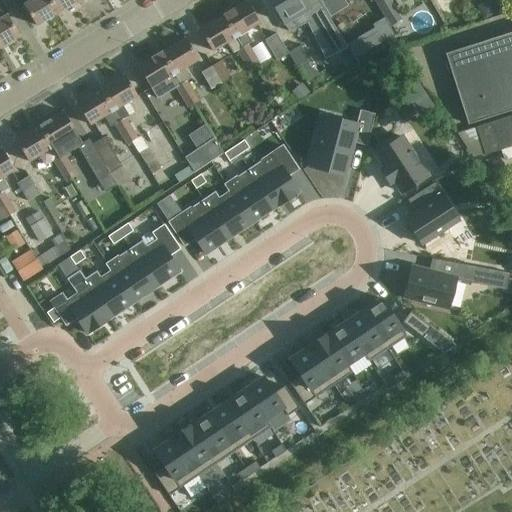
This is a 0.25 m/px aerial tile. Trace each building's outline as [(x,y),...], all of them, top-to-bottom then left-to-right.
[(33,0),(23,6),(36,27),(57,14),(48,0),(33,0)] [(48,0),(57,14),(78,1),(77,0),(48,0)] [(268,0),(269,2),(271,1),(274,6),(272,7),(288,33),(290,32),(289,31),(308,19),(316,33),(331,24),(316,0),(268,0)] [(320,0),(331,18),(347,8),(342,0),(320,0)] [(375,0),(391,26),(403,19),(391,0),(375,0)] [(246,2),(223,16),(240,44),(249,39),(245,32),(259,24),(246,2)] [(371,7),(362,12),(373,29),(382,24),(371,7)] [(7,16),(0,20),(0,48),(19,37),(7,16)] [(199,30),(209,48),(212,52),(227,43),(233,53),(237,51),(249,71),(254,68),(242,48),(240,44),(223,16),(199,30)] [(289,53),(307,83),(350,56),(332,26),(289,53)] [(511,32),(445,54),(468,124),(511,110),(511,32)] [(265,41),(277,61),(289,54),(277,34),(265,41)] [(185,39),(162,52),(176,75),(176,74),(182,84),(181,84),(194,105),(198,111),(203,108),(187,82),(190,80),(184,70),(198,61),(185,39)] [(242,48),(254,68),(260,65),(247,44),(242,48)] [(151,89),(176,75),(162,52),(138,67),(151,89)] [(221,62),(212,67),(221,83),(230,78),(221,62)] [(202,73),(211,89),(221,83),(212,67),(202,73)] [(410,73),(397,82),(403,91),(416,82),(410,73)] [(136,113),(129,102),(137,98),(124,75),(100,90),(132,141),(137,138),(126,119),(136,113)] [(176,87),(188,108),(194,105),(181,84),(176,87)] [(303,85),(293,94),(300,102),(310,93),(303,85)] [(127,144),(132,141),(100,90),(76,104),(90,126),(105,117),(111,127),(115,125),(127,144)] [(323,115),(310,166),(344,175),(353,143),(367,146),(375,114),(360,110),(356,124),(323,115)] [(58,159),(71,180),(78,176),(65,156),(68,154),(61,142),(75,134),(62,112),(39,127),(52,148),(58,158),(58,159)] [(511,115),(456,134),(474,164),(475,164),(488,160),(485,151),(500,147),(503,158),(507,160),(511,158),(511,115)] [(28,162),(52,148),(39,127),(15,141),(28,162)] [(161,170),(141,137),(132,142),(152,175),(161,170)] [(104,138),(92,145),(109,174),(110,175),(122,167),(104,138)] [(404,138),(378,154),(386,168),(383,170),(391,183),(395,181),(402,193),(429,177),(404,138)] [(214,139),(184,158),(189,165),(191,170),(193,173),(224,153),(223,151),(214,139)] [(89,140),(78,147),(98,180),(109,174),(92,145),(89,140)] [(244,140),(234,147),(239,155),(249,148),(244,140)] [(283,146),(249,169),(275,208),(299,192),(288,176),(298,169),(283,146)] [(234,147),(224,153),(229,161),(239,155),(234,147)] [(9,189),(3,178),(15,171),(2,149),(0,150),(0,200),(10,216),(16,213),(4,192),(9,189)] [(66,183),(71,180),(58,159),(53,161),(66,183)] [(189,165),(174,175),(177,180),(179,183),(193,173),(191,170),(189,165)] [(249,169),(225,185),(230,191),(252,223),(275,208),(249,169)] [(201,174),(190,181),(196,189),(206,182),(201,174)] [(28,177),(17,184),(28,201),(39,194),(28,177)] [(414,213),(403,220),(420,245),(458,221),(434,184),(407,201),(414,213)] [(215,191),(203,199),(229,238),(252,223),(230,191),(220,198),(215,191)] [(50,198),(43,202),(54,220),(61,216),(50,198)] [(203,199),(169,222),(185,245),(195,239),(205,254),(229,238),(203,199)] [(0,209),(5,219),(10,216),(0,200),(0,209)] [(82,201),(76,204),(83,217),(89,213),(82,201)] [(29,226),(40,243),(53,234),(43,217),(29,226)] [(128,223),(118,230),(123,238),(133,231),(128,223)] [(143,240),(130,248),(156,287),(180,272),(170,256),(180,249),(164,226),(153,233),(158,240),(147,247),(143,240)] [(118,230),(108,237),(113,245),(123,238),(118,230)] [(16,231),(6,237),(14,250),(24,243),(16,231)] [(36,259),(43,270),(69,253),(63,242),(36,259)] [(130,248),(108,264),(134,302),(156,287),(130,248)] [(80,250),(70,257),(75,265),(85,258),(80,250)] [(23,282),(41,270),(43,270),(36,259),(35,260),(29,251),(11,263),(23,282)] [(97,271),(85,279),(111,318),(134,302),(108,264),(107,264),(111,271),(101,278),(97,271)] [(463,265),(460,279),(484,284),(487,269),(463,265)] [(411,266),(403,297),(447,308),(454,277),(411,266)] [(62,294),(51,302),(54,307),(61,317),(66,325),(76,318),(87,334),(111,318),(85,279),(80,270),(67,279),(77,294),(67,301),(62,294)] [(381,298),(363,311),(387,349),(406,336),(381,298)] [(54,307),(46,313),(53,323),(61,317),(54,307)] [(363,311),(344,323),(364,353),(369,361),(387,349),(363,311)] [(410,311),(402,322),(423,338),(431,327),(410,311)] [(344,323),(327,335),(346,365),(364,353),(344,323)] [(326,335),(308,347),(334,385),(352,373),(346,365),(326,335)] [(308,347),(289,360),(300,375),(290,383),(304,404),(334,385),(308,347)] [(402,371),(392,377),(397,384),(407,377),(402,371)] [(263,377),(245,390),(264,419),(282,408),(288,416),(299,408),(285,386),(274,393),(263,377)] [(373,383),(363,390),(367,396),(377,390),(373,383)] [(245,390),(227,402),(252,439),(270,428),(264,419),(245,390)] [(363,390),(353,396),(357,403),(367,396),(363,390)] [(227,402),(209,414),(234,451),(252,439),(227,402)] [(209,414),(191,426),(216,464),(234,451),(209,414)] [(191,426),(173,438),(198,476),(216,464),(191,426)] [(173,438),(154,450),(165,466),(154,473),(169,495),(198,476),(173,438)] [(281,444),(271,451),(275,458),(286,451),(281,444)] [(255,462),(245,468),(250,475),(260,468),(255,462)] [(0,496),(11,489),(9,486),(13,484),(0,464),(0,496)] [(245,468),(235,475),(240,482),(250,475),(245,468)] [(223,490),(213,497),(217,504),(227,497),(223,490)]
